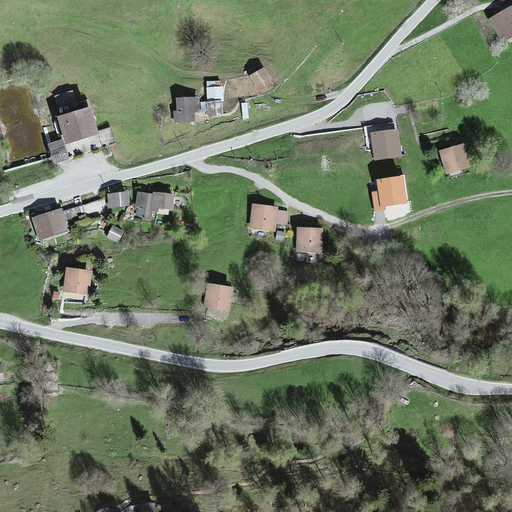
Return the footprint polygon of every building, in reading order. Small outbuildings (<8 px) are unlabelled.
[(511,10),(493,22),(504,39),(511,34),(511,10)] [(259,73),(248,79),(255,93),(266,87),(259,73)] [(221,85),(207,86),(209,102),(223,100),(221,85)] [(98,138),(91,102),(60,109),(67,144),(98,138)] [(187,103),(178,102),(176,121),(185,122),(187,103)] [(371,131),(375,157),(398,153),(394,128),(371,131)] [(442,154),(447,172),(466,167),(461,149),(442,154)] [(374,187),(378,209),(404,203),(400,181),(374,187)] [(107,196),(109,208),(127,206),(126,194),(107,196)] [(152,210),(153,197),(139,196),(137,215),(151,216),(152,210)] [(153,197),(152,210),(169,212),(171,199),(153,197)] [(275,211),(254,208),(251,227),(272,231),(275,211)] [(65,213),(37,219),(41,237),(69,231),(65,213)] [(121,234),(113,230),(109,238),(117,242),(121,234)] [(316,234),(297,231),(293,254),(312,257),(316,234)] [(88,275),(69,270),(64,293),(83,297),(88,275)] [(224,313),(230,289),(213,284),(206,308),(224,313)] [(164,511),(164,501),(140,502),(139,511),(164,511)]
